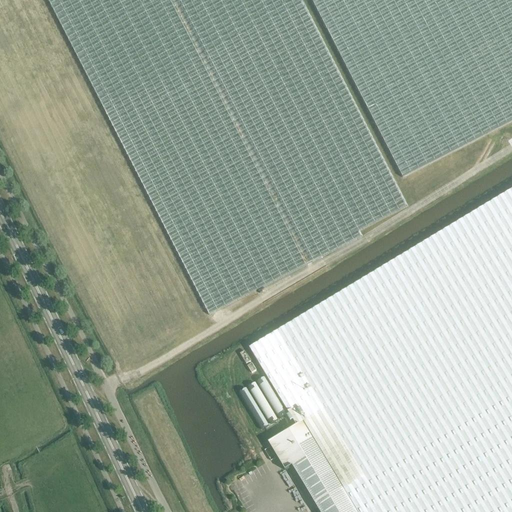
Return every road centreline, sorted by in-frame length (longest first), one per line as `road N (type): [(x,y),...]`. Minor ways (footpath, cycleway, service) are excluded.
road 1 (track): [(105,384),(511,147)]
road 2 (tertiary): [(141,511),(0,212)]
road 3 (unclassified): [(170,511),(93,357)]
